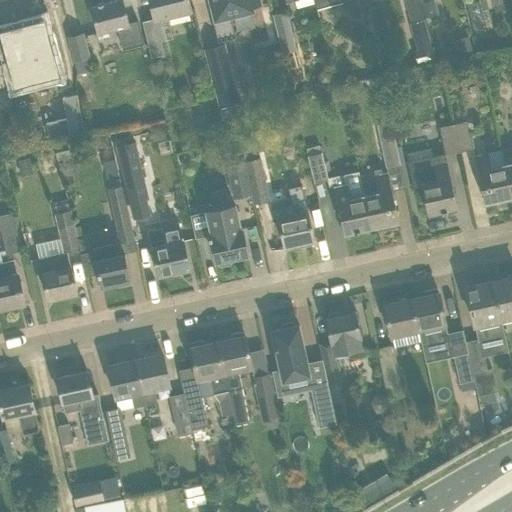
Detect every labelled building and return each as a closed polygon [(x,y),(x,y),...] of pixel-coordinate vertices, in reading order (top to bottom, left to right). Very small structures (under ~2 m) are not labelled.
[(137,20),(128,23),(121,0),(114,0),(91,6),(98,34),(117,29),(122,49),(144,44),(137,20)] [(149,0),(154,18),(190,10),(187,0),(149,0)] [(212,0),(216,15),(211,16),(218,41),(234,37),(230,18),(253,12),(253,8),(261,6),(259,0),(212,0)] [(316,9),(313,0),(284,0),(286,3),(294,0),(296,5),(313,0),(316,9)] [(313,0),(316,9),(317,9),(315,4),(330,0),(342,0),(352,17),(361,15),(358,4),(356,0),(313,0)] [(420,3),(419,0),(404,0),(410,21),(424,17),(420,3)] [(433,0),(419,0),(420,3),(424,17),(438,14),(433,0)] [(293,50),(295,50),(285,11),(272,14),(285,65),(296,62),(293,50)] [(0,39),(5,61),(0,61),(0,87),(52,74),(53,78),(59,76),(44,18),(19,24),(20,28),(0,32),(0,39)] [(160,41),(164,40),(162,29),(145,33),(150,58),(163,55),(160,41)] [(76,74),(92,70),(83,32),(66,36),(73,62),(74,62),(76,74)] [(226,71),(222,72),(217,51),(206,54),(218,103),(233,99),(226,71)] [(386,168),(400,165),(390,121),(377,124),(386,168)] [(466,121),(453,124),(458,151),(472,148),(466,121)] [(453,124),(439,127),(444,154),(458,151),(453,124)] [(53,143),(57,163),(63,162),(71,160),(70,157),(67,141),(53,143)] [(134,141),(116,146),(117,147),(133,218),(149,214),(145,198),(147,198),(134,141)] [(431,147),(406,153),(408,161),(407,161),(412,188),(421,186),(423,196),(427,215),(457,209),(452,189),(446,161),(434,164),(432,156),(431,147)] [(511,197),(511,196),(511,147),(501,150),(504,163),(511,197)] [(511,197),(504,163),(501,150),(474,156),(484,203),(511,197)] [(314,183),(328,179),(321,152),(307,155),(314,183)] [(252,204),(269,200),(259,157),(242,162),(242,163),(250,194),(252,204)] [(20,177),(33,174),(29,158),(16,161),(20,177)] [(242,163),(225,167),(232,199),(250,194),(242,163)] [(387,172),(381,173),(380,169),(373,170),(378,191),(363,194),(371,228),(398,222),(387,172)] [(306,208),(305,208),(299,182),(286,185),(292,211),(277,215),(284,247),(288,246),(289,249),(299,247),(300,243),(313,240),(306,208)] [(363,194),(347,198),(344,182),(333,185),(343,234),(371,228),(363,194)] [(122,186),(107,189),(116,232),(132,229),(122,186)] [(205,212),(190,215),(196,239),(210,236),(215,262),(218,261),(219,263),(222,266),(230,264),(232,260),(232,258),(247,255),(241,229),(240,229),(235,205),(205,211),(205,212)] [(67,252),(79,249),(71,210),(54,213),(62,254),(39,259),(41,270),(47,299),(76,292),(67,252)] [(12,253),(21,251),(12,213),(0,215),(0,231),(5,255),(0,256),(1,261),(0,261),(0,307),(22,303),(23,304),(24,304),(17,271),(16,271),(12,253)] [(162,228),(148,231),(152,247),(151,247),(157,274),(188,268),(182,240),(181,240),(178,224),(162,227),(162,228)] [(118,242),(80,250),(85,276),(97,273),(100,287),(130,280),(124,252),(121,241),(118,242)] [(500,320),(511,317),(511,276),(492,281),(500,320)] [(492,281),(465,287),(474,326),(477,340),(479,340),(504,334),(500,320),(492,281)] [(447,333),(438,292),(437,292),(436,288),(423,291),(424,296),(411,299),(420,340),(421,346),(446,340),(449,356),(452,355),(459,384),(474,381),(466,343),(462,329),(447,333)] [(385,304),(383,304),(393,346),(420,340),(411,299),(385,304)] [(359,338),(360,337),(354,311),(340,314),(339,312),(335,311),(330,312),(327,315),(327,317),(325,318),(334,357),(322,359),(327,384),(329,393),(342,390),(335,358),(362,352),(359,338)] [(293,325),(292,321),(281,324),(282,328),(271,330),(274,344),(273,344),(274,348),(275,348),(279,369),(271,371),(277,397),(286,395),(283,381),(309,375),(298,324),(293,325)] [(230,339),(217,342),(230,401),(232,414),(235,425),(248,422),(238,372),(251,369),(252,369),(249,354),(248,352),(244,335),(243,333),(239,332),(232,333),(229,336),(230,339)] [(196,379),(181,382),(183,393),(191,429),(207,426),(201,396),(213,394),(218,403),(230,401),(217,342),(205,344),(204,341),(200,340),(193,342),(190,344),(191,346),(190,347),(194,367),(196,379)] [(496,392),(491,368),(485,370),(479,340),(477,340),(466,343),(474,381),(477,396),(478,395),(494,392),(496,392)] [(386,391),(399,388),(390,345),(377,348),(386,391)] [(154,391),(170,387),(162,354),(135,360),(145,405),(157,402),(154,391)] [(133,408),(145,405),(135,360),(108,366),(115,400),(130,396),(133,408)] [(87,371),(56,377),(64,412),(79,409),(87,444),(107,439),(97,393),(92,395),(87,371)] [(261,423),(280,418),(269,373),(252,377),(253,379),(251,380),(261,423)] [(22,433),(38,430),(28,383),(0,389),(0,408),(2,419),(19,416),(22,433)] [(336,423),(329,393),(327,384),(310,387),(318,426),(336,423)] [(494,392),(478,395),(480,404),(496,400),(494,392)] [(191,433),(191,429),(183,393),(169,396),(177,436),(191,433)] [(115,460),(130,457),(120,408),(105,411),(111,439),(115,460)] [(342,436),(355,434),(352,421),(340,424),(342,436)] [(68,424),(57,426),(61,444),(72,441),(68,424)] [(0,465),(13,462),(5,429),(0,430),(0,465)] [(99,482),(70,488),(74,506),(103,500),(99,482)] [(209,511),(221,508),(219,495),(206,498),(209,511)] [(125,511),(123,500),(83,508),(84,511),(125,511)]
